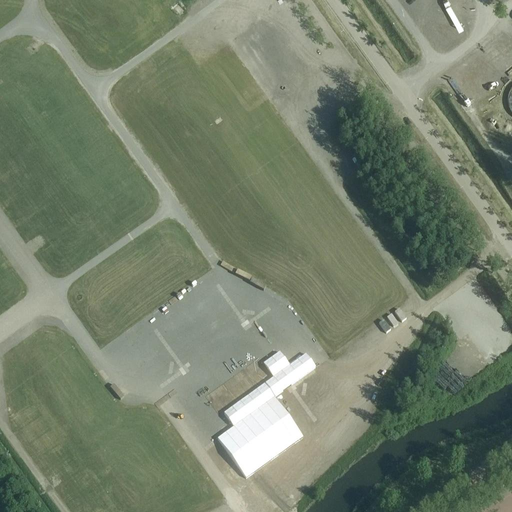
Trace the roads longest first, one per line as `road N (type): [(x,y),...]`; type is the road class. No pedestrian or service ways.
road 1 (track): [(234,501),(310,438),(414,312),(508,247)]
road 2 (track): [(421,307),(211,3)]
road 3 (track): [(511,286),(308,0)]
